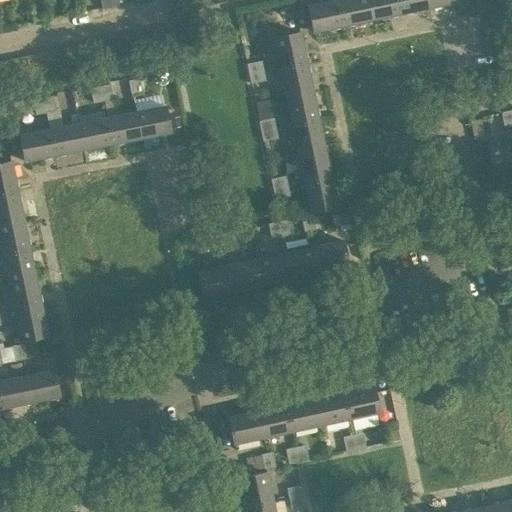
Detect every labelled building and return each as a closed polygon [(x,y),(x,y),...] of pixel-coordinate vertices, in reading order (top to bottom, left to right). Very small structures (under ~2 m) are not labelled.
[(342,25),(337,0),(333,0),(308,5),(313,32),(342,25)] [(371,19),(367,0),(337,0),(342,25),(371,19)] [(400,13),(397,0),(367,0),(371,19),(400,13)] [(427,0),(397,0),(400,13),(429,7),(427,0)] [(160,28),(165,51),(177,49),(172,25),(160,28)] [(165,51),(160,28),(149,30),(153,54),(165,51)] [(149,30),(137,32),(142,56),(153,54),(149,30)] [(137,32),(125,35),(130,59),(142,56),(137,32)] [(279,67),(306,61),(300,32),(273,37),(279,67)] [(130,59),(125,35),(114,37),(119,61),(130,59)] [(114,37),(102,40),(107,63),(119,61),(114,37)] [(107,63),(102,40),(90,42),(95,66),(107,63)] [(79,44),(68,47),(73,71),(84,68),(79,44)] [(68,47),(56,49),(61,73),(73,71),(68,47)] [(56,49),(44,52),(49,75),(61,73),(56,49)] [(49,75),(44,52),(33,54),(37,78),(49,75)] [(33,54),(21,56),(26,80),(37,78),(33,54)] [(26,80),(21,56),(9,59),(14,83),(26,80)] [(9,59),(0,60),(0,72),(3,85),(14,83),(9,59)] [(306,61),(279,67),(286,95),(312,90),(306,61)] [(249,74),(263,71),(261,62),(247,65),(249,74)] [(263,71),(249,74),(251,83),(265,80),(263,71)] [(139,79),(130,81),(133,95),(142,93),(139,79)] [(101,87),(104,100),(113,99),(111,85),(101,87)] [(104,100),(101,87),(91,89),(94,102),(104,100)] [(312,90),(286,95),(292,124),(318,119),(312,90)] [(44,98),(46,112),(56,110),(53,97),(44,98)] [(46,112),(44,98),(34,100),(37,114),(46,112)] [(164,105),(137,111),(142,137),(170,132),(164,105)] [(137,111),(107,117),(113,143),(142,137),(137,111)] [(511,125),(511,116),(511,111),(501,113),(504,127),(511,125)] [(113,143),(107,117),(78,123),(83,149),(113,143)] [(261,131),(275,128),(273,119),(259,122),(261,131)] [(324,148),(318,119),(292,124),(298,153),(324,148)] [(78,123),(49,129),(54,155),(83,149),(78,123)] [(275,128),(261,131),(263,140),(277,138),(275,128)] [(54,155),(49,129),(19,135),(24,161),(54,155)] [(511,169),(511,141),(488,147),(493,173),(511,169)] [(330,176),(324,148),(298,153),(304,182),(330,176)] [(0,193),(17,190),(11,161),(0,163),(0,193)] [(336,206),(330,176),(304,182),(310,211),(336,206)] [(274,189),(288,186),(286,177),(272,180),(274,189)] [(288,186),(274,189),(276,198),(290,195),(288,186)] [(0,223),(23,219),(17,190),(0,193),(0,223)] [(348,211),(337,214),(340,225),(351,223),(348,211)] [(312,216),(303,217),(306,231),(315,229),(312,216)] [(23,219),(0,223),(0,241),(3,253),(29,248),(23,219)] [(279,222),(282,236),(292,234),(289,220),(279,222)] [(282,236),(279,222),(270,224),(273,238),(282,236)] [(221,234),(224,248),(234,246),(231,232),(221,234)] [(224,248),(221,234),(212,236),(215,250),(224,248)] [(342,240),(313,246),(319,272),(348,266),(342,240)] [(313,246),(284,252),(290,278),(319,272),(313,246)] [(29,248),(3,253),(9,282),(35,277),(29,248)] [(284,252),(255,258),(261,284),(290,278),(284,252)] [(261,284),(255,258),(227,264),(232,291),(261,284)] [(232,291),(227,264),(197,271),(203,297),(232,291)] [(35,277),(9,282),(15,311),(41,306),(35,277)] [(41,306),(15,311),(21,340),(47,335),(41,306)] [(22,345),(12,347),(15,361),(24,359),(22,345)] [(24,375),(29,402),(59,396),(53,369),(24,375)] [(24,375),(0,380),(0,404),(1,408),(29,402),(24,375)] [(343,392),(349,418),(378,411),(373,385),(343,392)] [(343,392),(315,398),(320,424),(349,418),(343,392)] [(320,424),(315,398),(286,404),(292,430),(320,424)] [(286,404),(257,410),(263,437),(292,430),(286,404)] [(263,437),(257,410),(228,417),(234,443),(263,437)] [(361,433),(352,435),(355,449),(364,447),(361,433)] [(355,449),(352,435),(343,437),(346,451),(355,449)] [(305,445),(295,447),(298,461),(308,459),(305,445)] [(298,461),(295,447),(286,449),(289,463),(298,461)] [(272,452),(262,454),(265,468),(275,466),(272,452)] [(246,507),(272,501),(266,472),(240,477),(246,507)] [(289,498),(303,495),(301,486),(287,489),(289,498)] [(303,495),(289,498),(291,507),(305,504),(303,495)] [(511,511),(511,500),(487,505),(488,511),(511,511)] [(274,511),(272,501),(246,507),(247,511),(274,511)]
